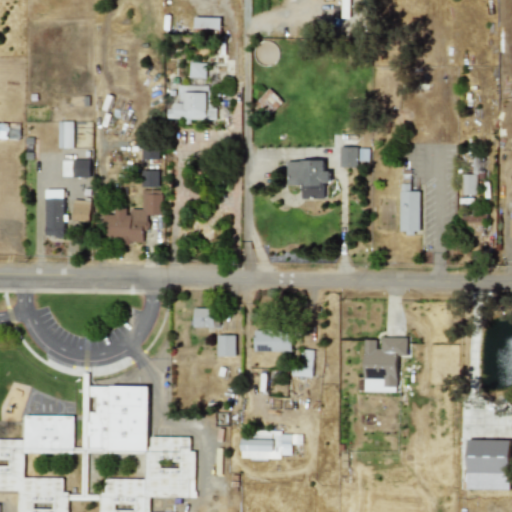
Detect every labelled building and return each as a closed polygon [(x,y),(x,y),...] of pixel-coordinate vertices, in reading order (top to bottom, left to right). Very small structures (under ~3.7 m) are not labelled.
[(220,28),(220,14),(194,15),(194,29),(220,28)] [(205,62),(188,62),(188,85),(177,85),(177,91),(179,91),(178,101),(173,101),(173,109),(166,109),(166,118),(187,118),(215,119),(215,107),(205,107),(205,62)] [(256,101),(270,114),(282,101),(268,88),(256,101)] [(57,147),(72,147),(73,121),(57,120),(57,147)] [(357,147),(339,146),(339,166),(356,167),(357,147)] [(157,158),(157,147),(141,147),(141,158),(157,158)] [(89,176),(89,159),(73,159),(73,176),(89,176)] [(286,160),(286,185),(301,185),(301,198),(324,198),(323,183),(330,183),(329,170),(324,170),(324,160),(286,160)] [(158,170),(142,170),(141,186),(157,186),(158,170)] [(476,174),(462,174),(462,194),(476,194),(476,174)] [(419,191),(409,190),(409,183),(400,183),(399,233),(419,233),(419,191)] [(161,190),(141,190),(141,208),(127,208),(127,207),(114,207),(114,213),(104,213),(104,240),(144,240),(144,214),(161,214),(161,190)] [(63,198),(44,198),(45,236),(64,236),(63,198)] [(71,220),(88,221),(89,200),(72,199),(71,220)] [(465,215),(465,226),(486,225),(485,214),(465,215)] [(215,308),(194,307),(193,326),(215,327),(215,317),(214,317),(215,308)] [(254,351),(291,350),(291,330),(254,330),(254,351)] [(235,355),(235,334),(217,334),(217,355),(235,355)] [(363,378),(383,378),(383,386),(396,386),(397,355),(406,355),(406,337),(381,337),(380,348),(375,348),(375,339),(364,339),(363,378)] [(81,452),(145,452),(145,478),(104,478),(104,492),(99,492),(99,511),(149,511),(149,497),(194,497),(195,450),(189,450),(189,437),(147,436),(148,386),(82,385),(81,452)] [(0,489),(17,490),(17,511),(67,511),(68,491),(62,491),(62,478),(23,477),(24,452),(73,453),(73,415),(24,414),(23,439),(0,438),(0,489)] [(240,458),(279,459),(279,454),(291,455),(291,444),(301,444),(301,432),(252,431),(252,439),(240,438),(240,458)] [(467,439),(466,471),(509,472),(510,440),(467,439)]
